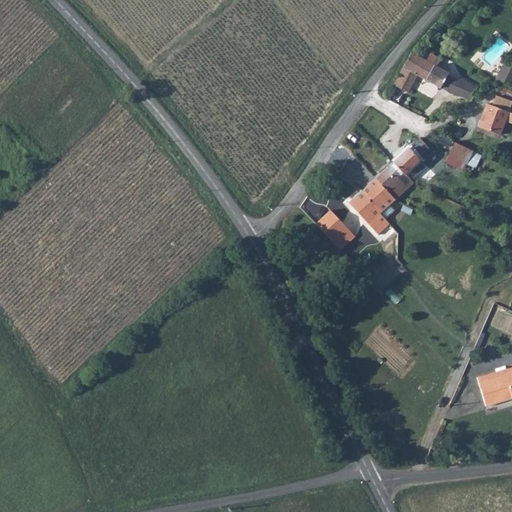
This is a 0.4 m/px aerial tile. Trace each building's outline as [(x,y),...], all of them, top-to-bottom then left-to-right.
[(411,49),(399,72),(413,80),(417,72),(425,77),(438,55),(430,51),(427,58),(411,49)] [(438,55),(425,77),(441,84),(448,71),(436,63),(440,57),(438,55)] [(413,80),(399,72),(394,82),(408,90),(413,80)] [(461,76),(452,90),(470,97),(477,84),(461,76)] [(478,123),(499,132),(505,116),(508,109),(511,99),(496,93),(492,102),(486,100),(478,123)] [(420,135),(393,159),(405,171),(426,152),(431,156),(435,152),(420,135)] [(448,162),(476,170),(482,151),(453,143),(448,162)] [(393,159),(374,176),(394,198),(413,181),(413,180),(405,171),(393,159)] [(394,198),(374,176),(361,188),(363,189),(381,209),(391,201),(394,198)] [(361,188),(348,200),(378,232),(389,222),(378,211),(381,209),(363,189),(361,188)] [(330,208),(312,225),(325,239),(338,252),(356,235),(330,208)] [(310,227),(297,239),(307,249),(320,237),(310,227)] [(511,367),(477,379),(486,407),(497,404),(497,401),(511,396),(511,367)]
